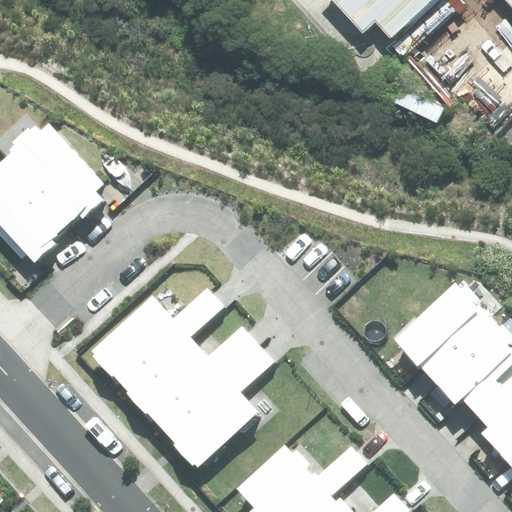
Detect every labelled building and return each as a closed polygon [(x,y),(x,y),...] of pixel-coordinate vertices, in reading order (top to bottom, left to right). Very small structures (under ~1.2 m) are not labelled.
[(511,0),(335,0),(374,43),(390,28),(407,48),(445,14),(456,27),(485,0),(509,0),(511,3),(511,0)] [(375,75),(367,91),(443,126),(451,110),(375,75)] [(27,252),(36,263),(104,202),(95,191),(103,184),(48,123),(40,130),(35,124),(13,144),(16,147),(0,161),(0,235),(20,258),(27,252)] [(482,434),(511,467),(511,349),(509,346),(511,343),(511,331),(505,323),(498,330),(456,283),(394,338),(454,405),(462,398),(488,428),(482,434)] [(91,351),(196,468),(259,412),(241,392),(275,362),(244,327),(209,358),(190,337),(224,306),(208,288),(174,318),(154,295),(91,351)] [(409,511),(410,511),(392,492),(371,511),(353,511),(340,498),(336,502),(333,498),(367,465),(350,447),(315,479),(305,469),(311,464),(298,451),(295,454),(285,444),(238,489),(255,507),(249,511),(409,511)]
